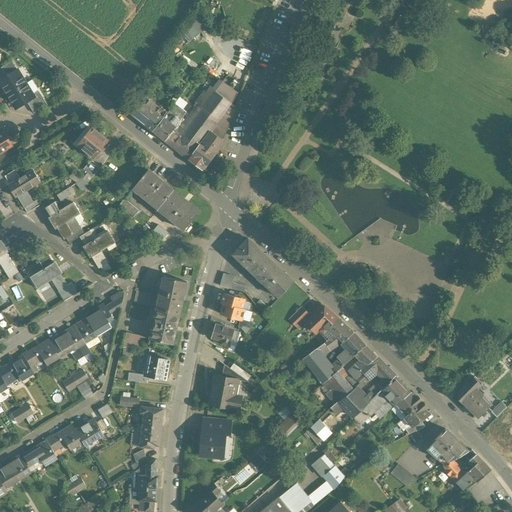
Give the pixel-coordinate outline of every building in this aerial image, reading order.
[(267,21),(271,8),(263,6),(259,19),(267,21)] [(213,28),(197,7),(187,24),(196,36),(206,28),(208,31),(213,28)] [(209,65),(213,54),(208,52),(204,63),(209,65)] [(12,61),(1,68),(6,77),(17,70),(12,61)] [(26,84),(17,70),(6,77),(0,80),(0,84),(7,95),(26,84)] [(210,97),(203,92),(196,102),(196,104),(180,126),(167,143),(188,160),(201,170),(218,148),(221,142),(231,120),(224,115),(231,105),(237,93),(221,82),(210,97)] [(32,95),(26,84),(7,95),(16,110),(27,103),(34,98),(32,95)] [(47,106),(38,91),(32,95),(34,98),(27,103),(34,114),(47,106)] [(162,118),(149,109),(151,107),(147,104),(146,106),(138,99),(128,111),(140,121),(142,118),(144,120),(145,124),(144,125),(152,131),(162,118)] [(174,103),(164,116),(162,118),(152,131),(167,143),(180,126),(177,123),(186,112),(174,103)] [(107,141),(93,128),(81,143),(89,149),(86,153),(93,158),(107,141)] [(3,134),(0,135),(0,153),(11,147),(3,134)] [(91,160),(83,170),(93,178),(100,168),(91,160)] [(20,179),(14,170),(5,176),(10,185),(8,186),(15,198),(16,196),(23,208),(32,202),(25,191),(40,182),(33,171),(20,179)] [(172,191),(148,170),(132,189),(157,209),(172,191)] [(82,180),(72,172),(68,177),(76,184),(77,183),(82,180)] [(82,180),(77,183),(83,190),(87,184),(82,180)] [(68,189),(56,196),(60,202),(71,195),(68,189)] [(172,191),(157,209),(184,231),(199,212),(172,191)] [(139,211),(124,199),(117,208),(131,220),(139,211)] [(32,202),(23,208),(27,213),(39,206),(35,200),(32,202)] [(72,203),(59,211),(54,203),(44,209),(49,217),(48,218),(55,230),(57,229),(63,240),(65,239),(73,235),(72,234),(80,230),(73,219),(80,214),(72,203)] [(151,237),(136,225),(128,230),(138,246),(151,237)] [(167,233),(157,225),(150,235),(159,242),(167,233)] [(80,230),(72,234),(73,235),(65,239),(68,244),(79,237),(83,235),(80,230)] [(83,235),(79,237),(85,246),(83,247),(90,258),(92,257),(98,269),(107,263),(100,252),(115,243),(108,232),(95,240),(90,231),(83,235)] [(294,282),(248,239),(234,254),(242,262),(241,263),(251,272),(251,271),(264,283),(263,283),(279,299),(294,282)] [(17,273),(6,254),(7,253),(1,241),(0,241),(0,265),(8,278),(17,273)] [(67,286),(61,275),(62,274),(55,262),(54,263),(49,256),(39,262),(44,269),(30,278),(37,289),(52,280),(59,292),(68,286),(67,286)] [(234,278),(223,275),(220,286),(242,293),(244,286),(232,283),(234,278)] [(186,283),(163,278),(156,308),(179,313),(186,283)] [(71,284),(67,286),(68,286),(59,292),(64,301),(77,293),(71,284)] [(155,295),(133,290),(130,302),(152,307),(155,295)] [(119,294),(110,299),(112,303),(117,311),(120,309),(123,295),(122,292),(119,295),(119,294)] [(242,299),(224,294),(221,304),(223,304),(242,310),(244,302),(242,299)] [(304,322),(279,299),(271,307),(281,316),(278,319),(294,334),(304,322)] [(428,299),(406,300),(407,314),(418,319),(429,312),(428,299)] [(269,309),(260,301),(255,305),(263,315),(269,309)] [(112,303),(105,308),(110,316),(117,311),(112,303)] [(242,310),(223,304),(220,314),(240,320),(242,321),(242,320),(245,310),(242,310)] [(21,319),(12,305),(6,309),(15,322),(21,319)] [(100,312),(85,321),(86,322),(76,329),(88,350),(99,343),(96,337),(111,328),(108,323),(112,320),(105,308),(104,307),(99,310),(100,312)] [(324,307),(307,324),(315,333),(317,331),(328,322),(331,324),(337,319),(324,307)] [(179,313),(156,308),(149,339),(172,344),(179,313)] [(15,322),(6,309),(0,313),(8,326),(15,322)] [(337,319),(331,324),(328,322),(317,331),(327,342),(337,335),(344,341),(353,333),(337,319)] [(253,324),(242,320),(242,321),(240,320),(238,327),(240,329),(245,334),(253,324)] [(232,330),(215,325),(211,338),(220,341),(219,344),(228,347),(230,340),(236,342),(239,333),(232,330)] [(88,350),(76,329),(64,336),(63,335),(54,340),(60,350),(55,353),(58,357),(72,349),(73,351),(69,353),(75,362),(90,353),(88,350)] [(143,337),(123,333),(120,347),(141,347),(143,337)] [(353,333),(344,341),(341,345),(348,353),(339,361),(344,366),(355,356),(365,346),(353,333)] [(327,342),(302,359),(308,366),(319,358),(328,351),(335,346),(336,347),(338,346),(338,345),(341,345),(344,341),(337,335),(327,342)] [(54,340),(53,339),(48,342),(49,343),(55,353),(60,350),(54,340)] [(49,343),(37,350),(36,349),(27,355),(34,365),(43,360),(46,365),(58,358),(58,357),(55,353),(49,343)] [(373,353),(365,346),(355,356),(360,361),(349,371),(356,380),(363,374),(362,373),(367,368),(366,367),(371,362),(372,363),(378,358),(373,353)] [(27,355),(27,354),(22,356),(24,359),(29,368),(34,365),(27,355)] [(168,360),(148,356),(146,365),(144,364),(142,375),(148,376),(165,379),(168,360)] [(339,361),(328,370),(319,358),(308,366),(323,384),(337,372),(338,372),(344,366),(339,361)] [(378,358),(372,363),(371,362),(366,367),(367,368),(362,373),(363,374),(356,380),(360,384),(362,386),(378,371),(385,365),(378,358)] [(24,359),(13,366),(12,365),(2,371),(8,380),(17,375),(21,381),(33,373),(29,368),(24,359)] [(235,373),(224,365),(222,377),(233,379),(235,373)] [(396,376),(385,365),(378,371),(385,378),(377,385),(382,390),(389,383),(389,382),(395,377),(396,376)] [(337,372),(323,384),(334,396),(330,399),(334,404),(338,402),(353,390),(338,372),(337,372)] [(79,374),(71,379),(76,388),(84,383),(79,374)] [(142,375),(138,374),(137,382),(147,383),(148,376),(142,375)] [(222,377),(213,376),(208,405),(239,411),(241,397),(231,395),(232,386),(236,387),(237,385),(233,384),(233,379),(222,377)] [(395,377),(389,382),(389,383),(382,390),(380,392),(389,402),(394,407),(396,405),(410,393),(395,377)] [(474,377),(455,396),(462,403),(463,403),(478,418),(491,405),(476,390),(482,384),(474,377)] [(71,379),(62,384),(68,393),(76,388),(71,379)] [(353,390),(338,402),(334,404),(330,408),(335,415),(344,408),(354,418),(373,398),(369,393),(363,399),(353,390)] [(373,398),(354,418),(361,425),(382,404),(385,406),(389,402),(380,392),(373,398)] [(418,401),(410,393),(396,405),(406,416),(406,417),(420,404),(421,404),(422,403),(420,400),(418,401)] [(140,399),(120,397),(119,405),(139,408),(140,399)] [(502,401),(491,412),(496,418),(502,413),(507,408),(502,401)] [(420,404),(406,417),(406,416),(403,419),(410,426),(411,427),(421,421),(429,415),(430,415),(429,414),(425,410),(427,408),(422,403),(421,404),(420,404)] [(28,405),(20,410),(25,419),(33,414),(28,405)] [(163,409),(141,406),(140,413),(143,413),(142,425),(143,425),(160,427),(163,409)] [(25,419),(20,410),(11,415),(16,424),(25,419)] [(294,410),(273,432),(281,441),(297,425),(296,424),(302,418),(294,410)] [(94,419),(75,430),(82,442),(85,446),(103,435),(101,432),(95,422),(94,419)] [(106,428),(100,419),(95,422),(101,432),(106,428)] [(230,421),(204,419),(203,432),(225,434),(229,435),(230,421)] [(332,431),(319,420),(307,432),(317,445),(332,431)] [(421,421),(411,427),(410,426),(405,430),(408,435),(416,431),(416,432),(425,428),(421,421)] [(160,427),(143,425),(142,431),(141,431),(140,442),(141,443),(141,447),(150,448),(150,445),(158,446),(160,427)] [(73,426),(61,433),(60,432),(51,438),(57,448),(66,443),(70,449),(82,442),(75,430),(73,426)] [(468,452),(445,429),(426,448),(443,466),(464,454),(468,452)] [(203,432),(199,431),(198,443),(201,443),(200,456),(221,458),(222,452),(223,449),(224,447),(225,434),(203,432)] [(51,438),(50,436),(45,440),(47,442),(52,452),(57,448),(51,438)] [(47,442),(36,449),(35,448),(25,454),(32,464),(40,459),(45,465),(56,458),(52,452),(47,442)] [(143,449),(134,455),(136,462),(131,465),(135,471),(138,469),(149,462),(145,456),(143,449)] [(468,452),(464,454),(470,462),(477,456),(471,450),(468,452)] [(25,454),(24,452),(19,455),(20,456),(27,467),(32,464),(25,454)] [(343,477),(324,454),(312,464),(333,489),(334,490),(336,487),(338,484),(343,477)] [(27,467),(20,456),(9,463),(8,462),(0,466),(0,470),(5,478),(14,473),(18,479),(29,471),(27,467)] [(491,471),(477,456),(470,462),(475,466),(465,475),(454,463),(444,468),(447,470),(445,472),(462,490),(474,479),(477,482),(491,471)] [(156,458),(149,462),(148,475),(140,475),(139,488),(157,489),(158,476),(155,475),(156,458)] [(149,462),(138,469),(138,475),(140,475),(148,475),(149,462)] [(417,480),(398,464),(391,474),(406,486),(417,480)] [(86,486),(80,476),(71,482),(77,491),(86,486)] [(71,482),(64,486),(70,496),(77,491),(71,482)] [(291,511),(279,497),(261,511),(306,511),(314,506),(313,505),(333,489),(327,483),(308,499),(310,502),(297,511),(291,511)] [(296,483),(279,497),(291,511),(297,511),(310,502),(308,499),(306,496),(307,496),(296,483)] [(220,491),(214,484),(200,496),(204,500),(212,494),(214,496),(220,491)] [(139,488),(130,488),(130,500),(139,500),(145,500),(154,501),(157,501),(157,489),(139,488)] [(204,500),(193,510),(194,511),(212,511),(221,504),(214,496),(212,494),(204,500)] [(154,501),(145,500),(144,511),(154,511),(154,501)] [(401,501),(394,506),(397,509),(392,511),(402,511),(407,509),(401,501)] [(350,511),(340,502),(329,511),(350,511)]
